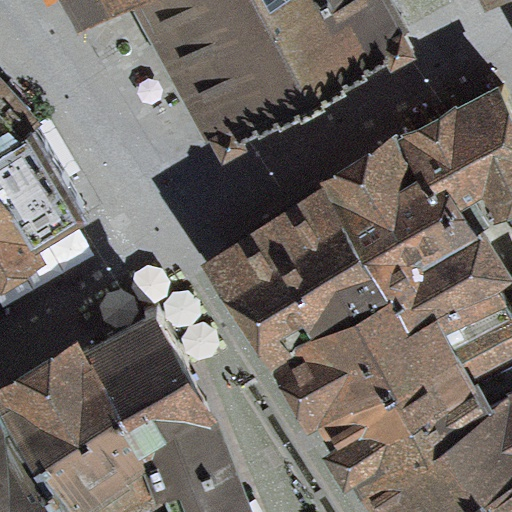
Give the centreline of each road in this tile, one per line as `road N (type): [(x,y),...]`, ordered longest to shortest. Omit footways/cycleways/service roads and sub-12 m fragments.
road 1 (residential): [(483,29),(153,226)]
road 2 (residential): [(153,226),(13,0)]
road 3 (residential): [(0,311),(153,226)]
